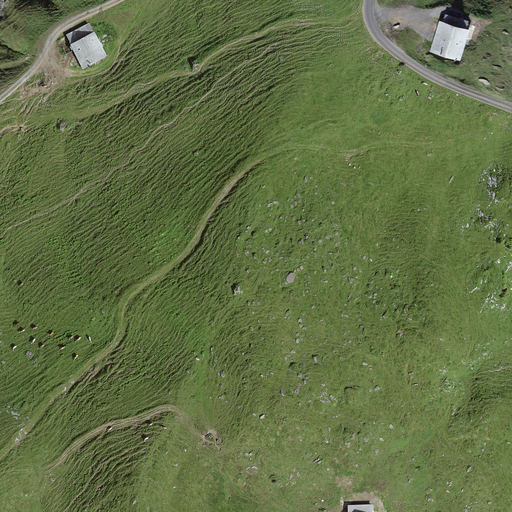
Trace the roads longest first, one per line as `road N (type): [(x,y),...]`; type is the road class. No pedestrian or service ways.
road 1 (track): [(511,116),(443,140),(379,140),(354,150),(308,141),(247,164),(193,251),(128,297),(121,340),(57,392),(0,460)]
road 2 (track): [(1,511),(99,427),(170,403),(244,448),(345,473),(365,470),(382,511)]
road 3 (tertiary): [(511,109),(392,49),(369,20),(368,0)]
road 4 (track): [(120,0),(65,25),(0,99)]
